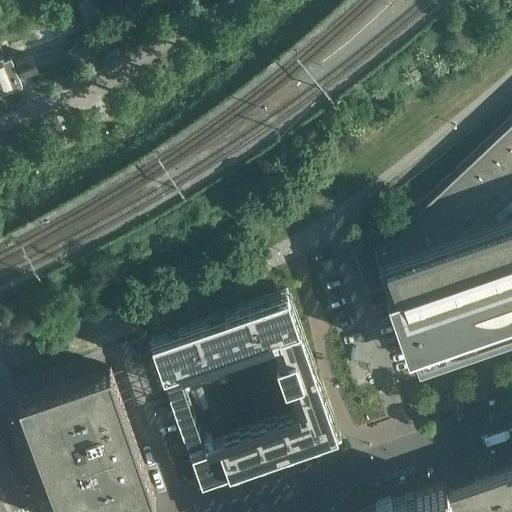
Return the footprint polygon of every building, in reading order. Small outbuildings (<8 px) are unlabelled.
[(64,36),(59,23),(3,43),(8,57),(64,36)] [(75,64),(103,48),(105,47),(98,34),(68,51),(75,64)] [(0,94),(22,86),(11,56),(4,59),(3,56),(0,56),(0,94)] [(37,70),(32,56),(17,62),(23,76),(37,70)] [(511,113),(429,192),(418,201),(395,217),(382,224),(369,230),(359,233),(361,240),(362,240),(364,247),(353,251),(367,291),(393,283),(398,296),(404,294),(414,321),(411,322),(413,328),(420,348),(423,356),(511,325),(511,113)] [(336,272),(331,258),(320,262),(325,276),(336,272)] [(287,288),(151,335),(163,368),(277,329),(286,353),(276,357),(284,381),(294,378),(305,410),(190,450),(200,479),(337,432),(287,288)] [(155,358),(151,346),(132,353),(136,364),(155,358)] [(105,511),(155,495),(127,413),(110,366),(19,397),(61,511),(105,511)] [(202,386),(190,390),(197,410),(209,406),(202,386)] [(511,511),(511,458),(446,482),(358,511),(511,511)]
